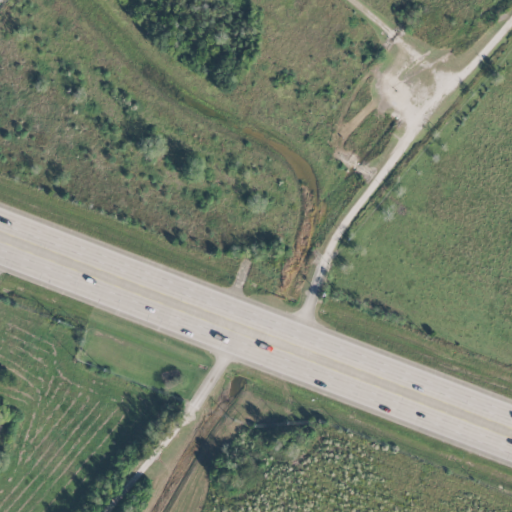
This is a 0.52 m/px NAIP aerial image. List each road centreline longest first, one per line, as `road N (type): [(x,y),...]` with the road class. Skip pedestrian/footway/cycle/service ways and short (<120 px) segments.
road 1 (primary): [(0,234),(511,433)]
road 2 (residential): [(304,353),(317,292),(344,230),(404,142),(511,21)]
